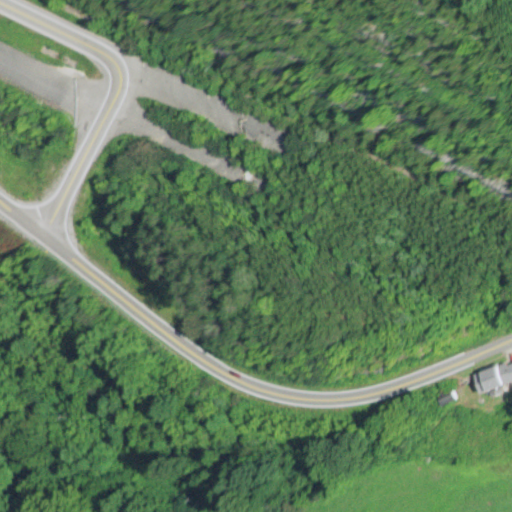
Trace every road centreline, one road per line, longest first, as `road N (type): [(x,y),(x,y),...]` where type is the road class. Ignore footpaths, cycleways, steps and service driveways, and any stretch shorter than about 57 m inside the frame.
road 1 (tertiary): [(0,196),(191,349),(268,389),(367,394),(511,337)]
road 2 (tertiary): [(42,229),(108,104)]
